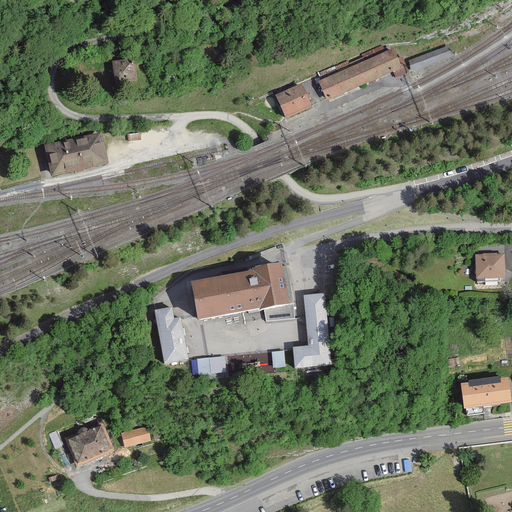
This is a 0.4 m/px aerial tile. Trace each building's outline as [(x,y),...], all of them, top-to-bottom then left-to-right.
[(210,8),(209,0),(167,0),(168,11),(210,8)] [(366,60),(320,81),(330,103),(393,74),(396,80),(409,74),(402,60),(397,62),(393,54),(387,57),(383,48),(365,57),(366,60)] [(453,57),(450,48),(409,62),(413,71),(453,57)] [(132,62),(115,64),(117,81),(134,79),(132,62)] [(277,100),(286,120),(310,109),(301,89),(277,100)] [(46,146),(53,175),(108,162),(101,133),(46,146)] [(476,255),(476,279),(506,279),(506,255),(476,255)] [(192,283),(198,320),(285,305),(277,264),(247,269),(248,274),(192,283)] [(321,294),(302,295),(302,305),(305,347),(288,348),(289,368),(326,365),(321,294)] [(171,307),(153,310),(161,364),(186,361),(179,318),(173,319),(171,307)] [(265,367),(278,367),(277,351),(264,351),(265,367)] [(461,388),(464,409),(510,402),(509,398),(507,381),(461,388)] [(103,422),(65,438),(77,467),(115,451),(103,422)] [(122,430),(124,445),(151,442),(148,426),(122,430)]
